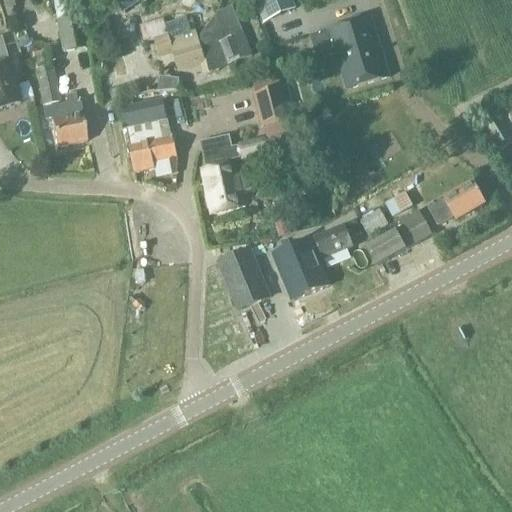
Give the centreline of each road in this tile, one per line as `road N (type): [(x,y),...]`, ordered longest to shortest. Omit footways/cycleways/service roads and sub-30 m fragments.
road 1 (unclassified): [(190,413),(198,267),(174,202),(98,183),(0,187)]
road 2 (tertiary): [(190,413),(511,243)]
road 3 (tertiary): [(12,511),(190,413)]
